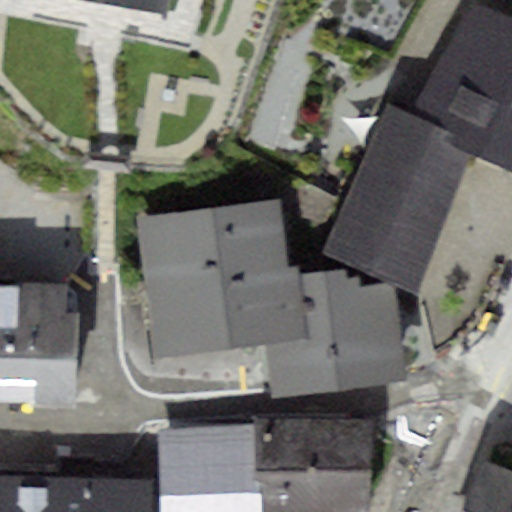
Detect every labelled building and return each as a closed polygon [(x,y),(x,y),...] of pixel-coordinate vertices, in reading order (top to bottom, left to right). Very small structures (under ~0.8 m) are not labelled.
[(58,0),(169,18),(171,0),(58,0)] [(511,27),(475,10),(416,121),(450,136),(446,150),(475,162),(511,176),(511,27)] [(416,121),(392,109),(326,258),(419,301),(475,162),(446,150),(450,136),(416,121)] [(297,195),(135,218),(155,359),(265,344),(273,402),(412,383),(399,297),(357,280),(310,286),(297,195)] [(0,410),(72,413),(75,292),(0,289),(0,410)] [(367,511),(370,431),(264,427),(261,511),(367,511)] [(255,511),(251,433),(157,439),(161,511),(255,511)] [(511,511),(511,475),(486,465),(467,511),(511,511)] [(151,511),(152,488),(0,481),(0,511),(151,511)]
